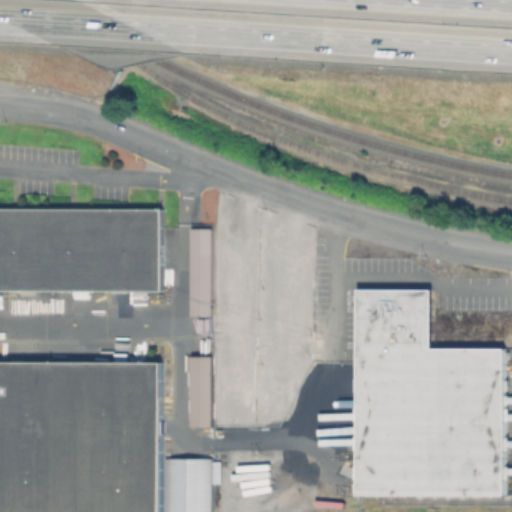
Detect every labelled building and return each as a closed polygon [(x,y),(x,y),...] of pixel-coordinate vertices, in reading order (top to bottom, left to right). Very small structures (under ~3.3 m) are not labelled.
[(162,209),(0,208),(0,288),(162,289),(162,209)] [(190,316),(211,316),(212,228),(191,228),(190,316)] [(431,290),(358,289),(357,494),(505,494),(504,348),(432,348),(431,290)] [(211,426),(212,356),(191,355),(190,426),(211,426)] [(0,511),(0,361),(160,361),(160,511),(0,511)]
